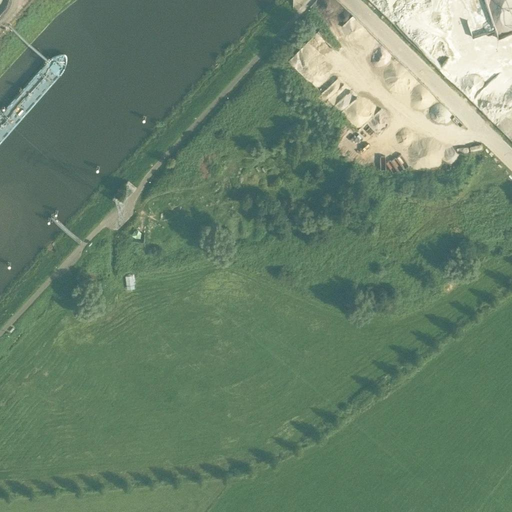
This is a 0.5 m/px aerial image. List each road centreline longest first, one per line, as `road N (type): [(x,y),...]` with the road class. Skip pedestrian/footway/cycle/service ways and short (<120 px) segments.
road 1 (unclassified): [(299,12),(0,341)]
road 2 (unclassified): [(511,158),(347,0)]
